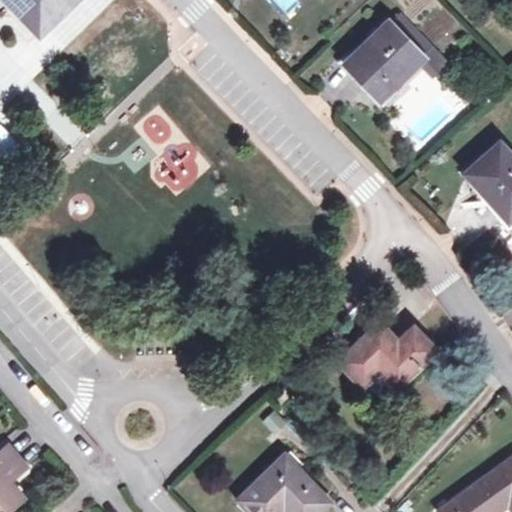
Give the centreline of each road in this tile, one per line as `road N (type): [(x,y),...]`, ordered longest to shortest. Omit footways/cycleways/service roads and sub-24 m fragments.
road 1 (residential): [(400,220),(180,0)]
road 2 (unclassified): [(217,397),(301,336),(400,220)]
road 3 (residential): [(511,358),(400,220)]
road 4 (unclassified): [(0,301),(81,394),(105,403)]
